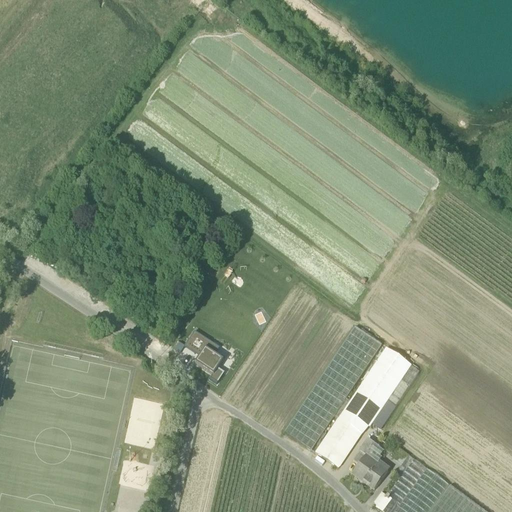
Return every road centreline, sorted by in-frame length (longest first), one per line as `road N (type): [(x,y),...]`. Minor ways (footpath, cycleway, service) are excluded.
road 1 (unclassified): [(202,389),(0,254)]
road 2 (unclassified): [(359,511),(202,389)]
road 3 (unclassified): [(172,511),(202,389)]
